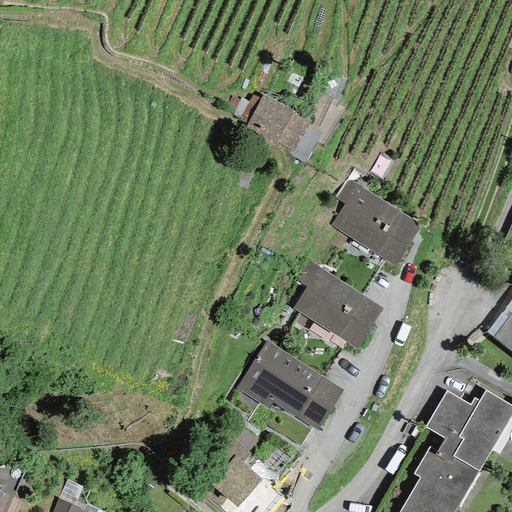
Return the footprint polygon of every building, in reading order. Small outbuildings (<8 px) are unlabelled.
[(296,109),(261,91),(245,125),(293,151),(309,120),(294,112),(296,109)] [(422,222),(353,183),(328,228),(397,266),(422,222)] [(378,304),(313,264),(289,301),(355,342),(378,304)] [(511,298),(487,332),(492,336),(511,309),(511,298)] [(511,352),(511,309),(492,336),(511,352)] [(342,391),(267,345),(235,398),(309,443),(342,391)] [(469,404),(445,390),(425,425),(445,437),(437,450),(430,445),(413,474),(419,477),(398,511),(454,511),(511,412),(511,405),(485,389),(479,400),(474,396),(469,404)] [(225,433),(194,469),(212,485),(204,494),(224,511),(248,511),(255,505),(246,497),(263,478),(243,460),(249,453),(225,433)] [(67,479),(58,498),(74,505),(83,487),(67,479)] [(1,493),(0,496),(0,511),(17,511),(22,502),(1,493)] [(89,511),(74,505),(58,498),(51,511),(89,511)]
